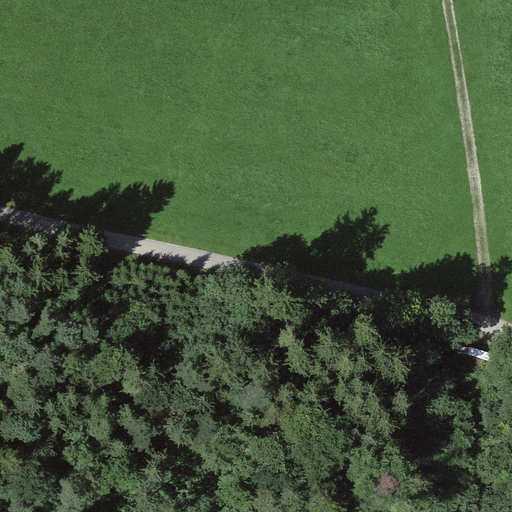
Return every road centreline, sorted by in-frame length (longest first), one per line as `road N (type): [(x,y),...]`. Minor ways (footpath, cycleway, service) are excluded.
road 1 (track): [(511,330),(0,211)]
road 2 (track): [(447,0),(488,324)]
